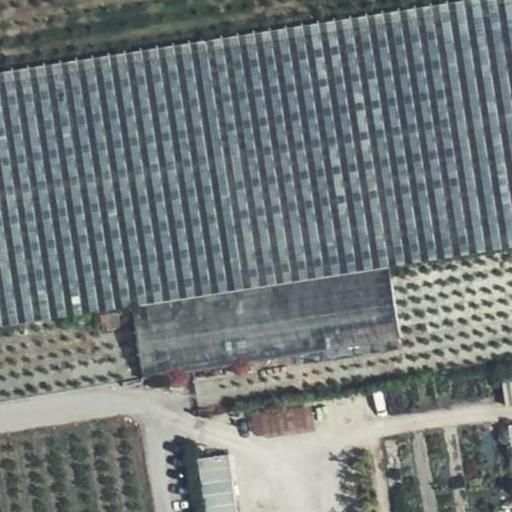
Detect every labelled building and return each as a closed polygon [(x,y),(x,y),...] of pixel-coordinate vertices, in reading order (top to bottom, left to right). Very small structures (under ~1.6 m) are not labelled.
[(511,247),(511,0),(467,0),(432,5),(471,254),(511,247)] [(471,254),(432,5),(207,40),(245,288),(391,266),(471,254)] [(134,305),(245,288),(207,40),(0,72),(0,193),(20,323),(134,305)] [(0,325),(20,323),(0,193),(0,325)] [(245,288),(134,305),(145,378),(401,339),(391,266),(245,288)] [(119,312),(102,315),(105,329),(121,326),(119,312)] [(241,511),(236,452),(206,454),(210,511),(241,511)]
